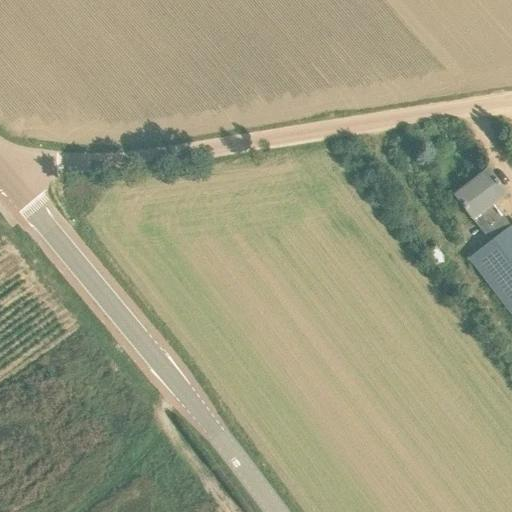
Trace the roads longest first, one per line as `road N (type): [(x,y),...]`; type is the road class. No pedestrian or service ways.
road 1 (unclassified): [(511,100),(118,163),(55,163),(7,180)]
road 2 (tertiary): [(275,511),(7,180)]
